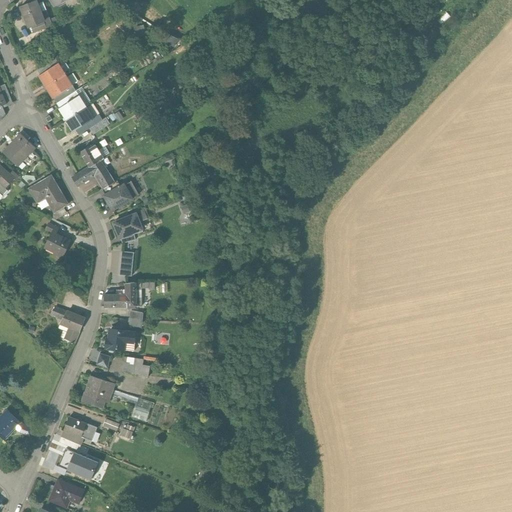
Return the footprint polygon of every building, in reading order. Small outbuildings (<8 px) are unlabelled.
[(35,1),(20,7),(29,28),(30,28),(43,22),(40,13),(37,5),(35,1)] [(43,3),(37,5),(40,13),(46,10),(43,3)] [(46,10),(40,13),(43,22),(46,28),(52,26),(46,10)] [(43,22),(30,28),(32,34),(46,28),(43,22)] [(55,59),(36,71),(40,76),(58,64),(55,59)] [(40,76),(38,77),(45,88),(65,75),(58,64),(40,76)] [(213,68),(205,73),(211,84),(221,77),(220,75),(218,76),(213,68)] [(65,75),(45,88),(52,100),(53,99),(72,87),(65,75)] [(5,85),(0,87),(0,89),(4,101),(10,99),(5,85)] [(72,87),(53,99),(56,104),(75,92),(72,87)] [(59,109),(58,110),(66,121),(86,108),(92,104),(81,88),(75,92),(79,97),(59,109)] [(75,92),(56,104),(59,109),(79,97),(75,92)] [(86,108),(66,121),(73,133),(75,131),(93,120),(86,108)] [(96,125),(89,129),(93,136),(109,125),(105,119),(96,125)] [(93,120),(75,131),(78,136),(89,129),(96,125),(93,120)] [(20,135),(2,153),(17,167),(35,148),(20,135)] [(95,146),(91,148),(88,142),(81,147),(82,151),(79,153),(89,168),(89,169),(89,168),(100,161),(103,159),(95,146)] [(124,159),(116,164),(120,170),(128,165),(124,159)] [(106,172),(100,161),(89,168),(89,169),(89,168),(72,179),(77,187),(84,183),(85,184),(88,182),(88,181),(95,176),(103,189),(114,183),(109,175),(111,173),(109,170),(106,172)] [(0,167),(0,184),(5,189),(14,180),(0,167)] [(51,176),(29,189),(37,203),(48,196),(52,203),(49,205),(53,213),(54,213),(63,208),(67,205),(51,176)] [(103,189),(102,190),(105,196),(120,187),(117,181),(114,183),(103,189)] [(105,196),(104,196),(112,211),(132,200),(132,199),(139,195),(131,181),(124,185),(120,187),(105,196)] [(63,208),(54,213),(53,213),(52,219),(55,220),(66,214),(63,208)] [(143,211),(113,223),(120,239),(120,238),(134,235),(143,232),(139,223),(146,220),(143,211)] [(58,228),(48,224),(46,230),(51,233),(52,232),(56,234),(58,228)] [(56,234),(52,232),(51,233),(44,248),(55,253),(56,251),(63,254),(70,241),(56,234)] [(134,235),(120,238),(122,244),(136,240),(134,235)] [(123,253),(121,277),(133,278),(135,254),(123,253)] [(135,284),(126,284),(126,291),(116,291),(116,295),(126,295),(126,307),(134,307),(135,298),(135,291),(135,284)] [(116,295),(104,295),(104,307),(126,307),(126,295),(116,295)] [(84,319),(55,307),(50,313),(61,320),(60,324),(69,328),(64,339),(74,344),(84,319)] [(142,313),(130,312),(130,319),(129,319),(129,327),(141,329),(141,323),(142,313)] [(136,333),(110,330),(109,340),(107,340),(106,348),(134,352),(136,333)] [(110,357),(100,354),(96,365),(108,369),(110,357)] [(143,360),(124,357),(121,373),(140,375),(140,377),(148,378),(150,367),(142,366),(143,360)] [(211,373),(186,370),(185,377),(210,380),(211,373)] [(114,384),(91,377),(86,393),(85,393),(82,402),(102,408),(106,396),(110,397),(112,390),(114,384)] [(128,396),(112,390),(110,397),(126,402),(128,396)] [(152,404),(128,396),(126,402),(135,405),(131,418),(146,423),(152,404)] [(20,423),(8,411),(0,418),(0,436),(4,440),(16,428),(20,423)] [(97,428),(69,417),(64,432),(83,439),(91,442),(97,428)] [(32,430),(23,426),(20,432),(30,436),(32,430)] [(83,439),(64,432),(61,438),(81,445),(83,439)] [(90,456),(67,447),(64,454),(65,455),(60,468),(74,474),(80,461),(87,464),(90,456)] [(75,487),(58,480),(49,501),(67,508),(75,487)]
